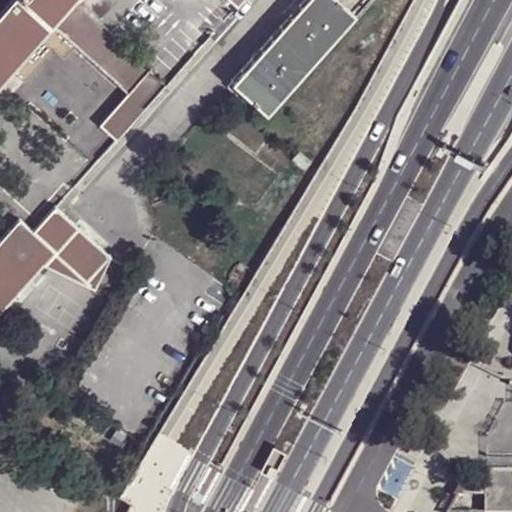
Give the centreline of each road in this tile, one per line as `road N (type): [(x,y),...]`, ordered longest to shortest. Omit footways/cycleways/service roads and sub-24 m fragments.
road 1 (tertiary): [(447,0),(175,511)]
road 2 (trunk): [(497,0),(287,391)]
road 3 (tertiary): [(313,511),(511,161)]
road 4 (trunk): [(323,418),(511,65)]
road 5 (tertiary): [(287,391),(220,511)]
